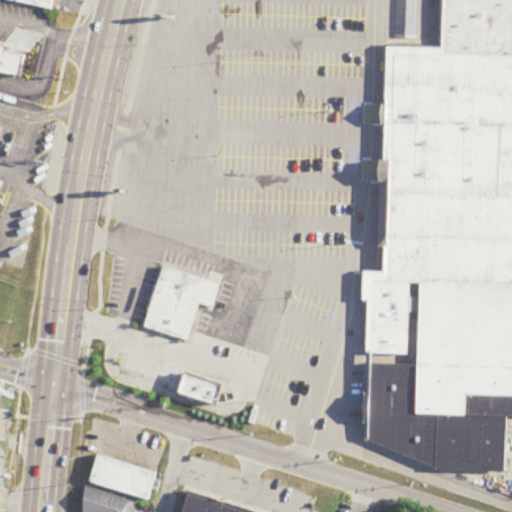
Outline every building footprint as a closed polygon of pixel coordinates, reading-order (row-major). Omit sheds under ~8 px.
[(56,0),(11,0),(11,4),(56,9),(56,0)] [(511,0),(440,0),(440,42),(438,47),(385,46),(380,272),(367,272),(363,443),(366,443),(456,472),(506,473),(508,467),(509,417),(511,417),(511,0)] [(0,43),(6,45),(5,50),(24,54),(19,74),(0,70),(0,43)] [(0,150),(2,151),(9,130),(0,127),(0,150)] [(144,324),(186,338),(198,300),(212,305),(219,282),(162,265),(144,324)] [(179,391),(185,372),(221,384),(215,403),(179,391)] [(92,483),(150,500),(159,473),(101,455),(92,483)] [(87,487),(85,511),(134,511),(135,502),(87,487)] [(185,511),(252,511),(191,493),(185,511)]
